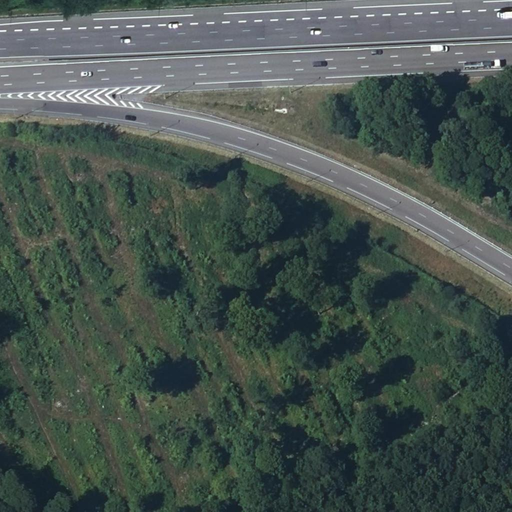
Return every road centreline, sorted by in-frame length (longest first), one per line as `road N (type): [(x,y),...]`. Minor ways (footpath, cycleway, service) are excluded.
road 1 (motorway): [(0,106),(164,121),(285,151),(377,188),(511,267)]
road 2 (motorway): [(0,82),(511,57)]
road 3 (motorway): [(511,21),(0,44)]
road 4 (track): [(264,511),(511,394)]
